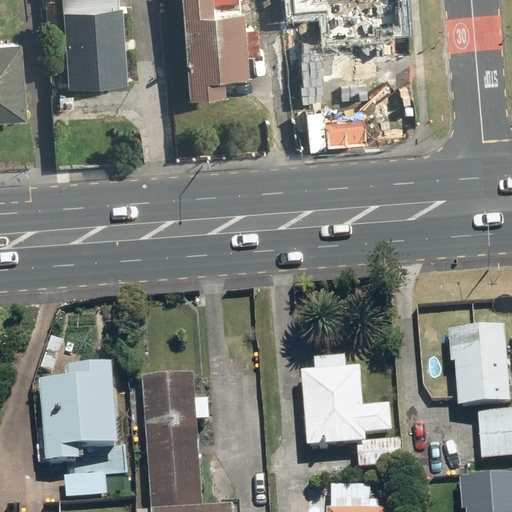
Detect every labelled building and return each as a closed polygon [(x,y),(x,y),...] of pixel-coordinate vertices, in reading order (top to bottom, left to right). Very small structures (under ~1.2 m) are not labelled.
[(124,0),(64,0),(71,86),(130,82),(124,0)] [(184,0),(192,96),(229,93),(227,74),(253,72),(248,7),(243,7),(243,0),(246,0),(184,0)] [(323,19),(325,46),(409,39),(405,0),(290,0),(292,21),(323,19)] [(0,119),(31,117),(26,38),(0,39),(0,119)] [(110,97),(52,94),(51,117),(109,120),(110,97)] [(511,387),(508,328),(451,332),(453,364),(459,363),(462,408),(511,404),(511,387)] [(317,372),(305,373),(309,449),(369,444),(369,437),(395,435),(393,408),(367,410),(363,369),(348,370),(348,358),(316,360),(317,372)] [(71,380),(42,382),(48,465),(83,462),(82,449),(121,446),(115,365),(70,368),(71,380)] [(196,374),(144,378),(153,511),(237,511),(237,509),(205,511),(199,422),(212,422),(210,401),(198,402),(196,374)] [(511,410),(480,413),(483,461),(511,458),(511,410)] [(108,474),(65,476),(66,500),(110,498),(108,474)] [(511,511),(511,475),(462,479),(464,511),(511,511)] [(333,511),(330,511),(329,511),(388,511),(389,511),(385,511),(386,497),(372,497),(373,487),(333,487),(333,511)]
